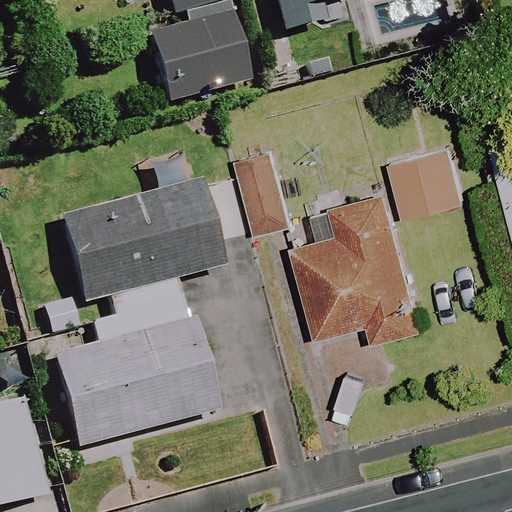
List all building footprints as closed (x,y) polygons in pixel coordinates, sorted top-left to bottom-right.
[(242,0),(241,0),(161,0),(167,20),(242,0)] [(241,0),(242,0),(243,0),(265,0),(276,40),(308,31),(304,12),(351,0),(241,0)] [(227,15),(147,42),(169,108),(249,81),(227,15)] [(511,139),(492,145),(511,224),(511,139)] [(273,147),(231,156),(249,241),(291,232),(273,147)] [(455,149),(391,162),(402,218),(466,205),(455,149)] [(47,358),(181,324),(171,284),(221,271),(201,189),(58,225),(75,294),(33,305),(47,358)] [(423,335),(388,191),(334,204),(341,234),(293,246),(316,340),(367,327),(372,348),(423,335)] [(181,324),(47,358),(71,454),(214,418),(190,322),(181,324)] [(0,407),(0,511),(43,500),(15,403),(0,407)]
